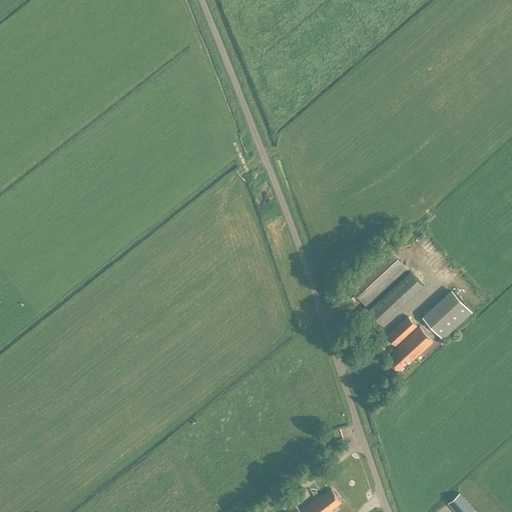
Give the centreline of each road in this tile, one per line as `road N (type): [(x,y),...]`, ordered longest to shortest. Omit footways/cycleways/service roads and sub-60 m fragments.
road 1 (unclassified): [(388,511),(201,0)]
road 2 (track): [(235,511),(331,436),(358,428)]
